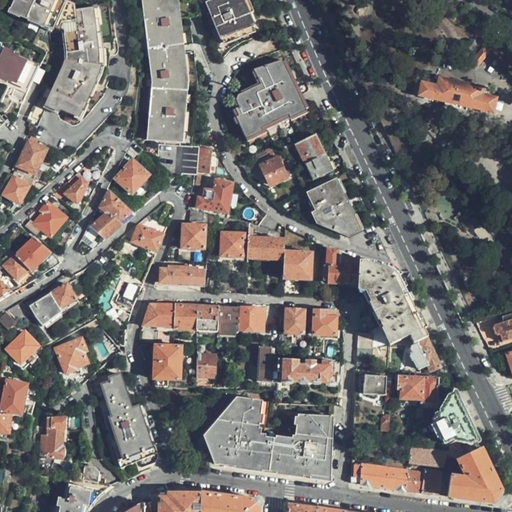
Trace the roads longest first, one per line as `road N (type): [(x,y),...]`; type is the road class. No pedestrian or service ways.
road 1 (primary): [(301,0),(489,404)]
road 2 (residential): [(148,294),(352,304),(340,496)]
road 3 (residential): [(70,262),(70,244),(117,136),(0,233)]
road 4 (unknown): [(121,0),(120,75),(89,121),(68,131),(44,122),(35,95),(51,56)]
road 5 (residential): [(148,294),(177,198),(159,198),(79,264),(70,262)]
road 6 (residential): [(170,476),(132,342),(148,294)]
